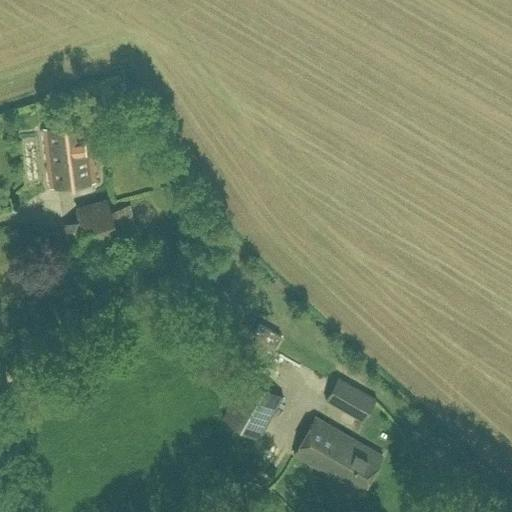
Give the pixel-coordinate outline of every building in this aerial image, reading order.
[(50,185),(94,180),(87,122),(43,127),(50,185)] [(62,223),(78,267),(124,253),(117,232),(138,227),(130,203),(110,208),(107,196),(75,205),(77,218),(62,223)] [(281,395),(247,375),(222,418),(257,438),(281,395)] [(362,419),(375,397),(338,376),(325,398),(362,419)] [(363,489),(384,451),(317,413),(296,451),(363,489)]
